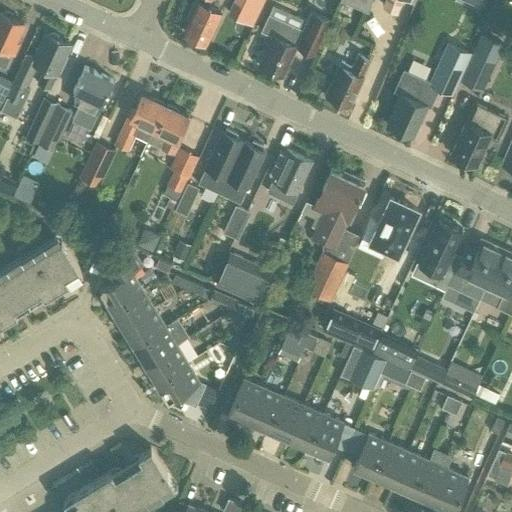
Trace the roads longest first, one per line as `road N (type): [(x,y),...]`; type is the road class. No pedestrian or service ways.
road 1 (residential): [(511,214),(136,40)]
road 2 (residential): [(357,511),(128,410)]
road 3 (residential): [(128,410),(86,336),(62,330),(0,368)]
road 4 (residential): [(0,487),(128,410)]
